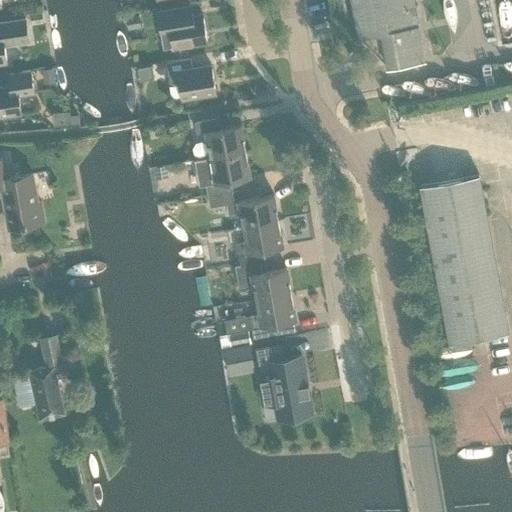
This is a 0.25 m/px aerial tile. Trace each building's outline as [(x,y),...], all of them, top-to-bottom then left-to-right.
[(413,0),(351,0),(358,36),(388,66),(424,59),(418,26),(413,0)] [(207,41),(203,15),(193,17),(191,5),(157,11),(164,49),(207,41)] [(41,13),(29,15),(31,23),(31,24),(43,22),(41,13)] [(133,17),(126,18),(127,26),(128,29),(134,27),(135,27),(141,26),(139,15),(133,17)] [(0,63),(6,62),(4,46),(28,42),(25,19),(0,22),(0,63)] [(197,95),(215,92),(211,66),(192,69),(189,57),(165,61),(169,83),(178,81),(181,98),(184,97),(185,100),(197,98),(197,95)] [(52,68),(42,70),(44,83),(54,82),(52,68)] [(0,115),(21,113),(18,96),(34,94),(31,70),(7,74),(9,86),(0,87),(0,115)] [(79,114),(70,115),(70,125),(80,124),(79,114)] [(205,131),(209,157),(245,150),(240,125),(221,128),(219,117),(194,121),(196,133),(205,131)] [(250,176),(245,150),(209,157),(210,157),(196,160),(199,184),(205,183),(209,207),(226,204),(228,214),(239,213),(238,202),(234,203),(230,179),(250,176)] [(0,186),(1,186),(9,228),(44,222),(40,201),(37,202),(32,173),(8,178),(4,157),(0,158),(0,186)] [(155,179),(168,178),(167,166),(154,168),(155,179)] [(420,186),(449,343),(508,332),(479,175),(420,186)] [(273,194),(238,201),(242,226),(278,220),(273,194)] [(236,243),(238,253),(240,265),(259,261),(264,260),(263,249),(282,246),(278,220),(242,226),(245,241),(236,243)] [(261,272),(259,261),(240,265),(234,266),(238,288),(252,285),(255,300),(291,293),(286,268),(261,272)] [(275,322),(295,319),(291,293),(255,300),(258,314),(249,315),(253,338),(277,334),(275,322)] [(227,333),(219,334),(221,347),(250,342),(248,329),(227,333)] [(29,372),(11,376),(18,406),(35,402),(39,418),(64,412),(55,373),(64,371),(56,334),(40,337),(46,366),(28,370),(29,372)] [(282,342),(255,347),(260,378),(259,378),(259,379),(261,379),(265,402),(263,402),(263,403),(275,401),(278,418),(310,413),(306,395),(310,395),(310,394),(309,394),(307,385),(308,385),(308,384),(307,384),(302,356),(291,357),(281,359),(279,344),(282,343),(282,342)] [(233,361),(252,357),(250,344),(231,348),(233,361)]
